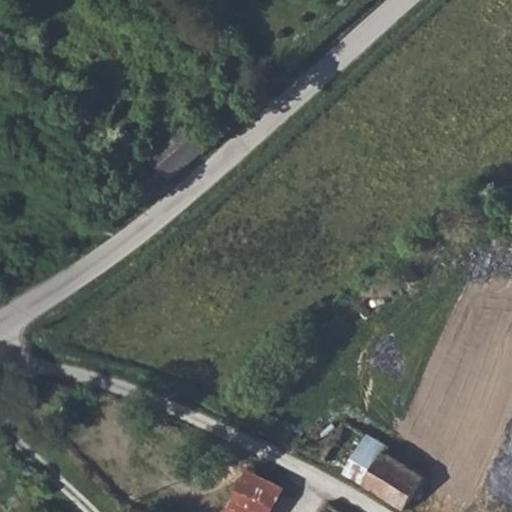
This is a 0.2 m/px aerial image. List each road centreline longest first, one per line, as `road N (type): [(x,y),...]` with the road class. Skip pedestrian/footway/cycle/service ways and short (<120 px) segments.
road 1 (unclassified): [(0,336),(237,149),(403,0)]
road 2 (residential): [(375,511),(278,458),(96,377),(0,349)]
